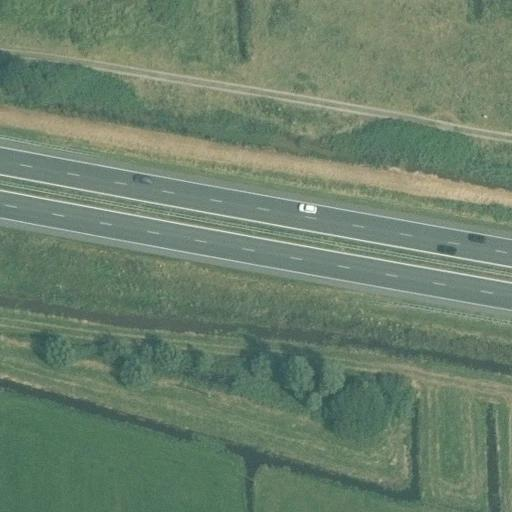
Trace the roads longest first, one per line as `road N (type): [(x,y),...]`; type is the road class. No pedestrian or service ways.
road 1 (trunk): [(0,205),(511,298)]
road 2 (trunk): [(511,254),(0,162)]
road 3 (track): [(511,139),(0,54)]
